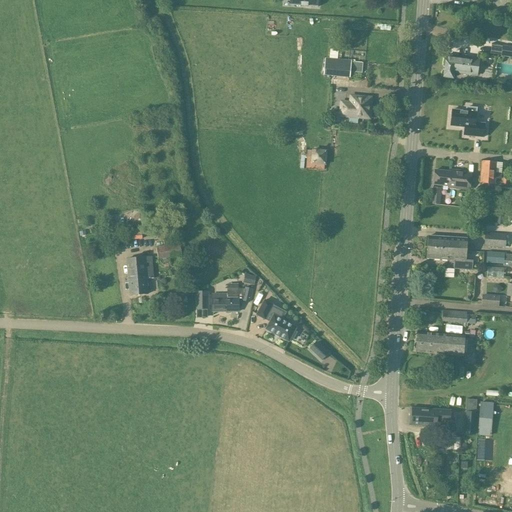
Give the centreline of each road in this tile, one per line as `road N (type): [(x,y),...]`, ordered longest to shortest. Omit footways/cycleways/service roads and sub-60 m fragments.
road 1 (unclassified): [(391,393),(350,390),(216,336),(0,324)]
road 2 (secondary): [(398,302),(423,0)]
